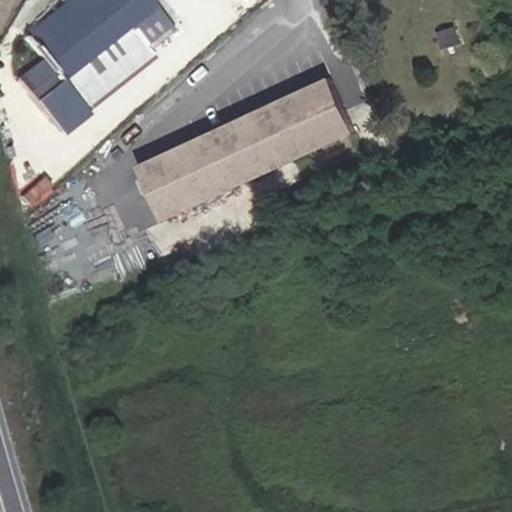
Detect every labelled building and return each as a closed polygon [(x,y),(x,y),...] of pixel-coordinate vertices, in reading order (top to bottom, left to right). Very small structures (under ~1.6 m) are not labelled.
[(123,31),(152,7),(153,6),(148,0),(72,0),(25,38),(42,59),(20,77),(28,86),(50,69),(57,78),(60,81),(123,31)] [(221,30),(255,0),(221,0),(206,14),(221,30)] [(130,40),(160,17),(152,7),(123,31),(130,40)] [(213,44),(203,33),(183,51),(192,62),(213,44)] [(35,96),(57,78),(50,69),(28,86),(35,96)] [(331,78),(141,166),(166,221),(356,133),(331,78)]
